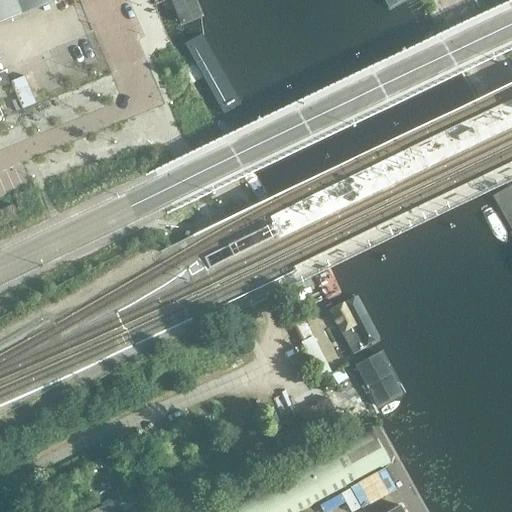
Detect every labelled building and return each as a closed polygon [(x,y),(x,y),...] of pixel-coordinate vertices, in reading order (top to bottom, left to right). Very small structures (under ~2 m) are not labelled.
[(0,0),(0,120),(2,120),(3,122),(4,121),(2,116),(0,111),(0,88),(9,86),(5,74),(7,73),(7,72),(0,74),(0,24),(59,0),(0,0)] [(191,0),(170,0),(188,43),(207,36),(191,0)] [(407,0),(383,0),(390,10),(408,0),(407,0)] [(202,44),(181,55),(213,113),(233,101),(202,44)] [(13,80),(23,106),(43,99),(32,72),(13,80)] [(511,187),(511,186),(490,196),(511,237),(511,187)] [(11,207),(0,211),(0,224),(16,218),(11,207)] [(323,304),(342,296),(329,271),(310,280),(323,304)] [(352,296),(325,310),(349,354),(376,340),(352,296)] [(247,311),(236,316),(246,337),(257,332),(247,311)] [(330,372),(312,336),(300,343),(318,378),(330,372)] [(377,352),(352,365),(374,406),(399,392),(377,352)] [(328,400),(300,415),(309,432),(337,416),(328,400)] [(302,511),(391,463),(369,424),(210,511),(302,511)] [(296,428),(273,439),(279,453),(302,442),(296,428)] [(156,431),(144,436),(156,464),(169,459),(156,431)] [(95,448),(82,455),(90,470),(103,464),(95,448)] [(397,468),(377,478),(385,493),(405,484),(397,468)] [(124,505),(121,498),(107,505),(110,511),(133,511),(141,508),(138,499),(124,505)]
